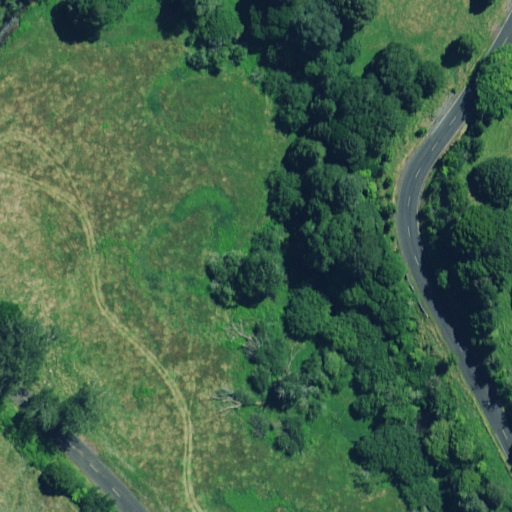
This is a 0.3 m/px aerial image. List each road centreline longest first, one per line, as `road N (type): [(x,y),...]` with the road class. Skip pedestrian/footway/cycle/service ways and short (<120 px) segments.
road 1 (unclassified): [(511,440),(447,341),(418,276),(407,201),(433,142),(511,29)]
road 2 (unclassified): [(0,369),(132,511)]
